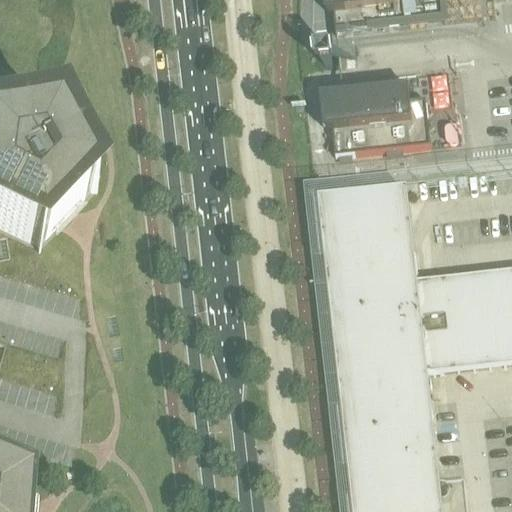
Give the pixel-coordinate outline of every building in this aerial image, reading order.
[(323,0),(325,18),(334,17),(336,34),(444,22),(441,0),(323,0)] [(324,136),(333,135),(336,162),(342,161),(342,165),(351,164),(351,160),(389,156),(390,160),(402,159),(401,154),(431,151),(426,105),(411,106),(409,92),(347,99),(347,98),(320,101),(324,136)] [(73,212),(85,200),(84,200),(90,194),(97,195),(97,193),(90,192),(86,184),(87,184),(60,134),(59,134),(56,127),(58,121),(57,120),(54,126),(45,127),(0,135),(0,230),(29,244),(37,247),(38,254),(40,254),(39,247),(44,241),(45,241),(56,230),(65,221),(73,212)] [(320,207),(353,511),(443,511),(429,379),(511,369),(511,276),(418,287),(408,198),(320,207)] [(27,511),(28,504),(30,489),(29,489),(30,480),(33,478),(32,476),(29,479),(21,475),(0,466),(0,511),(27,511)]
